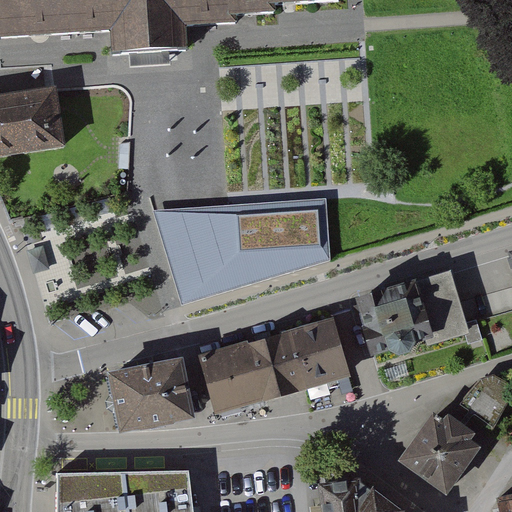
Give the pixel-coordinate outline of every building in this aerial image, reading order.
[(0,0),(0,39),(110,32),(111,54),(183,50),(181,26),(235,22),(234,13),(273,10),(272,2),(300,0),(0,0)] [(0,105),(0,163),(65,153),(57,97),(0,105)] [(155,216),(182,306),(331,261),(327,203),(155,216)] [(26,251),(33,273),(49,268),(42,246),(26,251)] [(448,275),(360,302),(368,330),(366,331),(373,353),(390,348),(390,350),(399,355),(408,352),(413,344),(412,341),(428,337),(430,343),(465,333),(448,275)] [(198,356),(215,412),(349,373),(333,316),(198,356)] [(121,434),(193,419),(182,362),(109,377),(121,434)] [(482,381),(461,407),(490,428),(511,389),(511,388),(494,378),(482,381)] [(435,419),(434,419),(403,462),(446,492),(477,449),(466,442),(471,435),(449,419),(444,426),(440,422),(441,420),(437,417),(435,419)] [(193,511),(189,475),(58,476),(57,511),(193,511)] [(358,482),(322,488),(324,511),(397,511),(374,494),(373,496),(358,484),(358,482)] [(511,511),(511,496),(498,499),(500,511),(511,511)]
